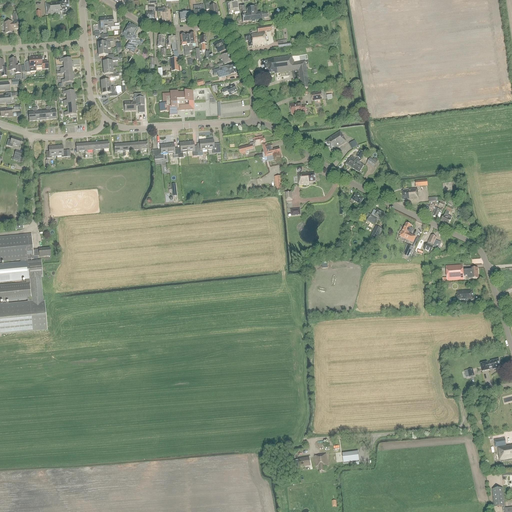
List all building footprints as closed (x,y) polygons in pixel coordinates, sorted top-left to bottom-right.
[(232,1),(232,2),(227,3),(229,14),(234,13),(234,14),(239,13),(239,12),(240,12),(240,13),(246,13),(245,6),(239,6),(240,11),(239,11),(237,1),(232,1)] [(59,3),(59,2),(46,3),(46,15),(60,14),(60,13),(63,13),(64,15),(67,15),(66,13),(69,12),(68,2),(62,2),(62,3),(59,3)] [(211,16),(218,16),(216,5),(210,6),(209,3),(205,4),(206,10),(210,9),(211,16)] [(204,8),(203,5),(199,5),(199,6),(194,7),(193,10),(194,15),(195,15),(196,20),(203,19),(202,15),(205,15),(204,8)] [(154,6),(148,6),(148,11),(146,11),(145,20),(154,20),(155,11),(154,11),(154,6)] [(167,11),(167,8),(158,8),(158,13),(160,12),(161,16),(162,16),(162,21),(166,20),(166,19),(168,19),(167,12),(166,12),(166,11),(167,11)] [(248,15),(242,15),(243,22),(251,21),(251,22),(255,22),(255,21),(262,20),(262,18),(268,18),(267,12),(257,14),(257,8),(247,9),(248,15)] [(180,22),(190,21),(189,12),(186,12),(185,11),(182,11),(182,13),(179,13),(180,22)] [(112,17),(105,18),(106,28),(110,27),(110,29),(119,29),(118,23),(112,24),(112,17)] [(98,28),(100,28),(100,31),(102,31),(102,28),(106,28),(105,18),(99,18),(99,24),(98,24),(98,28)] [(4,23),(5,34),(13,33),(12,29),(14,29),(18,29),(18,23),(12,23),(12,22),(4,23)] [(137,29),(129,24),(121,37),(129,41),(125,48),(133,53),(138,45),(139,46),(140,45),(140,46),(141,44),(141,43),(139,42),(140,42),(135,39),(137,37),(133,35),(137,29)] [(245,37),(245,41),(248,41),(249,47),(254,47),(266,46),(264,32),(272,31),(271,26),(257,28),(258,34),(252,34),(252,36),(245,37)] [(190,47),(188,35),(180,35),(181,45),(186,45),(186,47),(184,48),(185,56),(189,55),(189,51),(193,51),(192,47),(190,47)] [(157,40),(157,47),(161,48),(160,57),(165,57),(166,49),(163,49),(164,39),(163,38),(163,36),(159,36),(158,37),(158,40),(157,40)] [(176,45),(175,36),(167,37),(168,45),(172,45),(172,51),(173,51),(177,50),(177,45),(176,45)] [(105,43),(97,43),(98,50),(107,49),(110,49),(109,42),(112,42),(112,39),(104,40),(105,43)] [(278,41),(279,48),(291,47),(291,42),(287,43),(286,39),(278,41)] [(223,44),(221,41),(218,43),(217,43),(213,45),(215,48),(214,48),(217,54),(226,49),(223,44)] [(110,58),(113,58),(113,55),(107,55),(107,49),(98,50),(98,56),(106,55),(106,58),(110,58)] [(232,61),(228,52),(220,56),(224,65),(232,61)] [(261,63),(263,74),(269,73),(274,73),(274,74),(292,71),(294,79),(300,78),(302,90),(309,88),(305,61),(294,63),(293,60),(292,60),(292,56),(272,59),(272,61),(267,62),(261,63)] [(36,72),(36,68),(35,57),(29,58),(29,64),(25,65),(26,73),(30,73),(30,71),(36,71),(36,72)] [(41,57),(35,57),(36,68),(42,68),(42,70),(48,69),(47,62),(41,62),(41,57)] [(102,62),(103,69),(112,68),(112,62),(117,62),(117,60),(117,58),(113,59),(113,58),(110,58),(110,61),(102,62)] [(9,71),(15,70),(15,74),(21,73),(20,67),(17,67),(16,59),(9,60),(10,66),(9,67),(9,71)] [(178,59),(170,59),(171,72),(178,72),(178,59)] [(219,68),(212,69),(213,75),(217,74),(217,73),(219,72),(220,76),(225,75),(226,75),(236,73),(234,65),(219,68)] [(111,78),(115,77),(119,77),(119,74),(116,74),(116,72),(113,72),(112,68),(103,69),(104,75),(111,74),(111,78)] [(100,82),(101,88),(110,87),(109,81),(115,80),(115,77),(111,78),(108,78),(108,81),(100,82)] [(5,91),(9,91),(9,83),(0,84),(0,90),(5,90),(5,91)] [(227,89),(226,88),(222,90),(224,95),(228,93),(229,95),(232,94),(232,93),(237,91),(234,86),(227,89)] [(110,87),(101,88),(102,94),(109,94),(109,97),(117,96),(116,93),(110,94),(110,87)] [(170,94),(163,94),(162,94),(163,104),(159,104),(160,112),(169,111),(169,116),(177,115),(177,111),(177,110),(179,110),(180,111),(188,110),(189,109),(191,110),(193,110),(192,91),(193,91),(184,91),(184,92),(178,93),(178,91),(177,91),(170,92),(170,91),(170,94)] [(6,94),(6,97),(0,97),(0,103),(6,103),(6,104),(10,104),(10,96),(11,96),(11,93),(6,94)] [(322,99),(321,93),(311,94),(312,101),(322,99)] [(124,111),(135,111),(135,105),(138,105),(138,106),(144,106),(143,98),(141,98),(134,98),(133,99),(134,99),(134,102),(124,103),(124,111)] [(296,104),(290,105),(291,112),(291,113),(295,113),(296,114),(298,113),(299,113),(302,112),(302,114),(306,113),(305,106),(301,107),(301,104),(296,105),(296,104)] [(48,107),(50,120),(57,119),(56,110),(51,110),(51,109),(51,106),(48,107)] [(8,117),(12,117),(11,109),(0,110),(1,117),(7,116),(8,117)] [(326,141),(331,150),(336,147),(337,148),(346,142),(344,139),(345,138),(340,131),(329,138),(329,139),(326,141)] [(253,141),(254,143),(250,144),(250,145),(239,148),(240,154),(242,154),(242,156),(246,155),(245,153),(246,153),(246,152),(254,150),(253,145),(254,145),(255,146),(260,145),(260,143),(265,142),(264,138),(262,138),(261,137),(253,139),(253,141)] [(21,141),(12,138),(11,141),(8,140),(6,146),(12,148),(13,145),(19,147),(21,141)] [(213,139),(206,140),(207,150),(212,149),(212,151),(217,151),(221,150),(220,144),(217,144),(214,144),(213,139)] [(200,146),(197,146),(197,153),(202,152),(202,150),(207,150),(206,140),(199,141),(200,146)] [(107,142),(99,143),(100,150),(101,151),(103,151),(103,150),(108,149),(107,142)] [(138,143),(138,150),(139,151),(141,151),(141,150),(147,149),(146,142),(138,143)] [(177,149),(178,155),(178,158),(183,158),(182,153),(187,152),(186,142),(179,143),(180,148),(177,149)] [(198,156),(197,146),(194,146),(193,142),(186,142),(187,152),(192,152),(193,157),(198,156)] [(92,143),(84,144),(84,151),(84,153),(87,152),(87,151),(92,151),(92,143)] [(99,143),(92,143),(92,151),(92,152),(95,152),(95,150),(100,150),(99,143)] [(133,151),(138,150),(138,143),(130,144),(130,151),(131,151),(131,152),(133,152),(133,151)] [(84,151),(84,144),(76,145),(76,153),(79,153),(78,152),(84,151)] [(122,151),(122,144),(114,145),(114,153),(117,153),(117,152),(122,151)] [(122,144),(122,151),(123,153),(125,153),(125,151),(130,151),(130,144),(122,144)] [(168,154),(167,144),(160,145),(160,150),(154,151),(155,160),(158,160),(158,157),(163,157),(163,155),(168,154)] [(173,156),(178,155),(177,149),(174,149),(174,144),(167,144),(168,154),(173,154),(173,156)] [(270,156),(273,155),(274,158),(281,157),(280,153),(280,152),(280,151),(280,150),(279,149),(279,148),(275,149),(273,149),(271,144),(266,146),(266,144),(262,145),(264,152),(265,157),(267,157),(270,156)] [(56,156),(55,146),(49,147),(49,152),(46,152),(47,159),(52,159),(52,157),(56,156)] [(62,146),(55,146),(56,156),(61,156),(61,158),(70,157),(69,151),(69,150),(63,151),(62,146)] [(12,160),(18,162),(20,158),(21,153),(15,151),(14,156),(12,160)] [(351,158),(346,165),(353,169),(358,159),(360,160),(360,159),(364,153),(360,151),(356,157),(357,159),(356,161),(351,158)] [(367,162),(373,167),(376,162),(377,160),(373,158),(372,160),(370,158),(367,162)] [(360,160),(358,159),(353,169),(359,173),(362,168),(363,165),(359,162),(359,161),(360,161),(361,160),(360,160)] [(308,174),(308,173),(297,174),(299,185),(309,184),(309,182),(315,182),(314,173),(308,174)] [(409,200),(418,199),(417,188),(403,190),(403,191),(402,191),(403,200),(409,199),(409,200)] [(363,199),(354,194),(350,201),(348,200),(346,204),(347,204),(347,212),(350,212),(350,206),(352,203),(353,203),(354,201),(359,204),(363,199)] [(443,217),(441,222),(448,225),(450,220),(451,217),(448,216),(449,212),(451,213),(453,209),(451,207),(447,206),(445,210),(446,211),(443,217)] [(440,214),(441,210),(435,208),(432,214),(434,214),(433,216),(439,219),(441,214),(440,214)] [(380,222),(384,214),(377,210),(376,212),(373,210),(371,216),(369,215),(366,221),(374,225),(377,220),(380,222)] [(409,230),(411,226),(405,224),(404,228),(403,227),(401,232),(400,232),(399,234),(399,235),(399,236),(412,242),(415,237),(408,234),(409,230)] [(376,239),(381,229),(376,227),(371,236),(376,239)] [(0,265),(0,281),(25,279),(26,283),(0,285),(0,301),(27,299),(27,303),(0,305),(0,333),(47,329),(44,302),(42,302),(40,278),(42,278),(41,262),(27,263),(27,259),(33,259),(33,257),(39,256),(39,257),(50,256),(50,248),(39,249),(39,250),(33,251),(31,234),(0,236),(0,262),(21,260),(21,264),(0,265)] [(432,246),(435,238),(431,236),(427,244),(426,244),(424,250),(430,253),(432,247),(432,246)] [(407,245),(404,251),(410,254),(412,247),(407,245)] [(468,269),(468,270),(463,270),(463,265),(446,266),(446,278),(437,278),(437,282),(464,280),(464,277),(468,276),(468,279),(471,278),(471,279),(478,278),(478,268),(471,269),(468,269)] [(464,305),(473,304),(475,301),(477,301),(477,296),(473,297),(473,290),(457,291),(457,295),(455,295),(456,299),(453,299),(453,304),(456,304),(467,303),(467,305),(464,305)] [(493,369),(500,367),(499,360),(491,362),(491,363),(488,363),(488,362),(480,364),(482,372),(489,370),(489,367),(492,366),(493,369)] [(494,440),(495,447),(498,447),(501,462),(511,460),(511,444),(506,446),(505,439),(494,440)] [(357,451),(341,453),(342,463),(358,461),(357,451)] [(324,467),(328,466),(326,454),(318,455),(318,456),(314,456),(316,467),(318,466),(319,472),(324,471),(324,467)] [(309,458),(299,460),(300,467),(310,466),(309,458)] [(491,490),(491,492),(493,508),(504,506),(502,492),(502,488),(491,490)]
